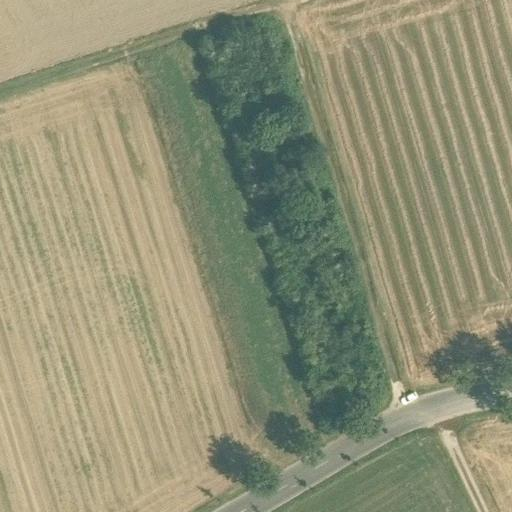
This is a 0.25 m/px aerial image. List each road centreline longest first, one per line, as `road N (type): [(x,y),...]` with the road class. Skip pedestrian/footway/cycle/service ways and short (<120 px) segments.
road 1 (track): [(401,425),(277,6)]
road 2 (track): [(277,6),(0,92)]
road 3 (unclassified): [(430,414),(253,511)]
